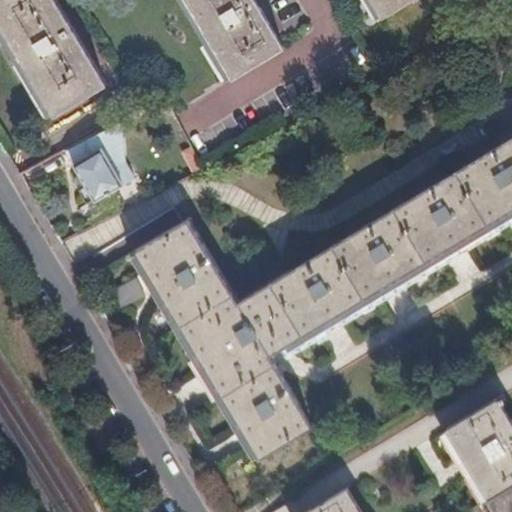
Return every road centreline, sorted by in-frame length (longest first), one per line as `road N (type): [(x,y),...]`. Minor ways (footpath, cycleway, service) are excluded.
road 1 (tertiary): [(0,188),(192,511)]
road 2 (residential): [(310,0),(330,38),(197,121)]
